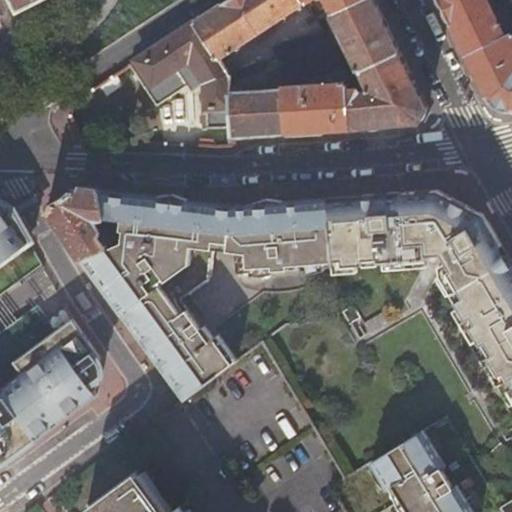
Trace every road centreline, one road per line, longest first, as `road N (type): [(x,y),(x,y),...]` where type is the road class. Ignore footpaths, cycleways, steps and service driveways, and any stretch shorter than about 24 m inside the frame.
road 1 (residential): [(486,155),(207,169),(23,159)]
road 2 (residential): [(0,502),(132,392),(131,368),(17,192),(23,159)]
road 3 (residential): [(31,110),(195,0)]
road 4 (residential): [(402,0),(486,155)]
